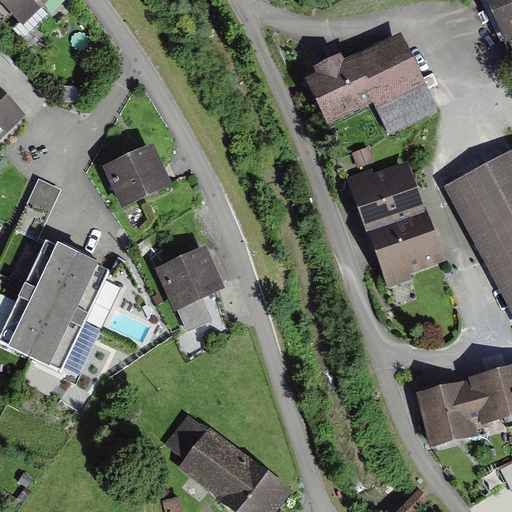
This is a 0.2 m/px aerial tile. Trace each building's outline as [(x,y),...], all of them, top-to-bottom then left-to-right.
[(57,0),(0,0),(0,5),(24,31),(57,0)] [(511,0),(493,0),(511,38),(511,0)] [(407,41),(314,84),(335,130),(378,110),(390,137),(441,113),(407,41)] [(0,138),(24,118),(0,90),(0,138)] [(173,186),(155,146),(107,168),(125,208),(173,186)] [(511,154),(448,187),(511,309),(511,154)] [(352,186),(370,236),(432,214),(413,164),(352,186)] [(41,180),(30,207),(52,217),(63,189),(41,180)] [(450,264),(432,214),(370,236),(389,286),(450,264)] [(110,276),(18,235),(0,275),(0,281),(27,293),(3,346),(66,374),(110,276)] [(224,290),(206,249),(160,269),(190,332),(212,323),(201,300),(224,290)] [(0,337),(4,339),(18,300),(3,295),(0,303),(0,337)] [(105,328),(149,348),(158,326),(115,307),(105,328)] [(511,379),(470,388),(479,431),(511,424),(511,379)] [(481,442),(479,431),(470,388),(427,397),(438,451),(481,442)] [(279,511),(292,495),(185,419),(165,448),(184,462),(179,469),(221,500),(218,503),(230,511),(279,511)]
